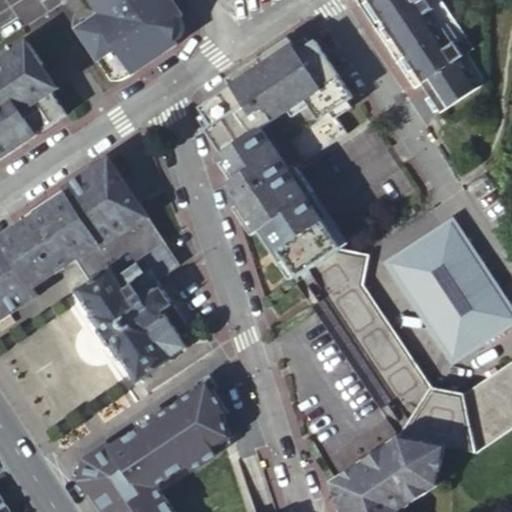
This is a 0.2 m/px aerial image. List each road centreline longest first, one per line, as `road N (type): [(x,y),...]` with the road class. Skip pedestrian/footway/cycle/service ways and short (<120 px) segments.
road 1 (residential): [(164,90),(301,511)]
road 2 (residential): [(329,0),(511,296)]
road 3 (residential): [(164,90),(0,199)]
